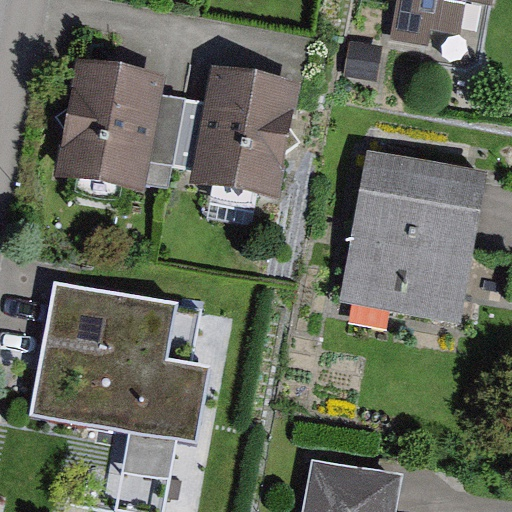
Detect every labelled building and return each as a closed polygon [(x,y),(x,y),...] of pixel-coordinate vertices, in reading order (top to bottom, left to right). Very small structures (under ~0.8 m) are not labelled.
[(499,0),(400,0),(393,41),(428,48),(431,30),(464,36),(469,5),(497,10),(499,0)] [(165,78),(79,63),(70,112),(60,118),(66,128),(57,177),(146,194),(151,163),(174,168),(187,102),(162,97),(165,78)] [(206,105),(187,102),(174,168),(193,172),(191,185),(283,201),(291,157),(302,145),(295,133),(304,86),(212,70),(206,105)] [(490,173),(370,152),(344,301),(464,322),(490,173)] [(206,309),(55,282),(31,418),(131,435),(117,511),(166,511),(179,443),(199,447),(214,367),(196,364),(206,309)] [(396,511),(403,478),(313,462),(304,511),(396,511)]
